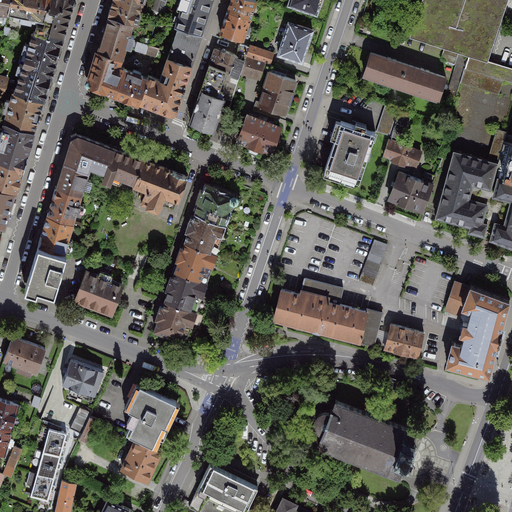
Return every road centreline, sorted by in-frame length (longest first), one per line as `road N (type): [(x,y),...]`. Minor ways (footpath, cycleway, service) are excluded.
road 1 (residential): [(499,392),(308,363),(224,380)]
road 2 (residential): [(287,189),(511,276)]
road 3 (residential): [(224,380),(0,309)]
road 4 (residential): [(62,100),(0,305)]
road 5 (residential): [(224,380),(293,468),(373,511)]
road 6 (residential): [(224,380),(287,189)]
road 7 (residential): [(287,189),(349,0)]
road 8 (residential): [(173,144),(222,0)]
road 9 (residential): [(224,380),(161,511)]
road 10 (secondary): [(499,392),(456,511)]
road 11 (residential): [(173,144),(287,189)]
